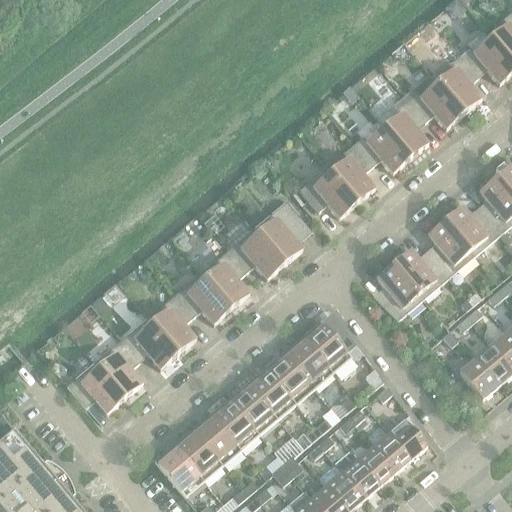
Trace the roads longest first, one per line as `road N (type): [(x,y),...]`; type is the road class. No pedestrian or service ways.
road 1 (residential): [(98,461),(323,279)]
road 2 (residential): [(323,279),(511,115)]
road 3 (residential): [(464,466),(323,279)]
